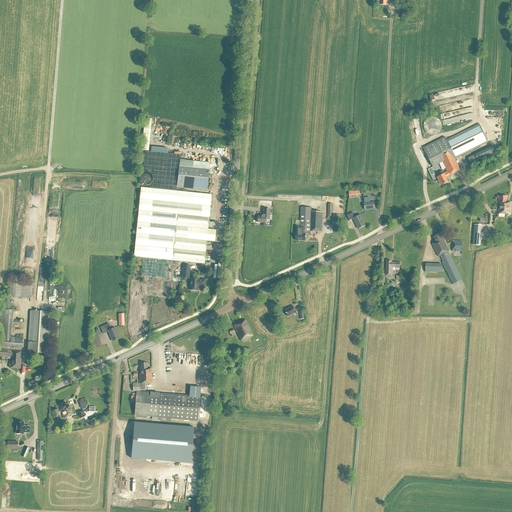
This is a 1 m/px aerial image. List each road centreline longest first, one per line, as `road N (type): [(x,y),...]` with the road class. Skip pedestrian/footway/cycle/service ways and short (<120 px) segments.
road 1 (tertiary): [(251,0),(229,275),(235,305)]
road 2 (tertiary): [(235,305),(511,172)]
road 3 (tertiary): [(0,412),(235,305)]
road 4 (unknown): [(119,358),(108,511)]
